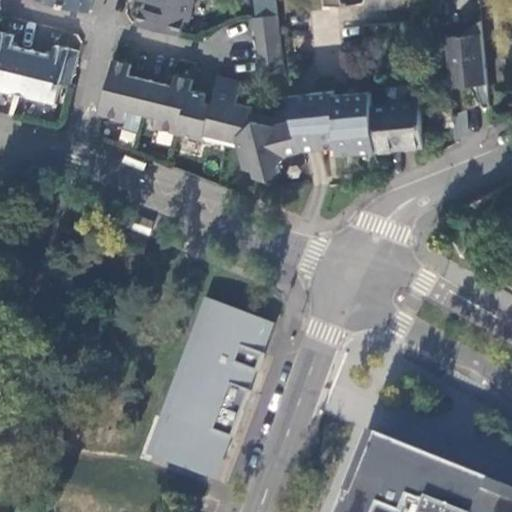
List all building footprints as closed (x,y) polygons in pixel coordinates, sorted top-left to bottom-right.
[(192,0),(147,0),(146,6),(141,5),(137,22),(180,32),(184,16),(188,17),(192,0)] [(279,25),(278,12),(251,16),(253,29),(279,25)] [(488,78),(482,19),(458,32),(449,33),(453,83),(471,82),(471,78),(478,77),(479,86),(480,94),(482,99),(484,103),(491,103),(488,78)] [(281,40),(279,25),(253,29),(255,44),(281,40)] [(72,81),(80,48),(55,41),(52,50),(12,40),(14,32),(0,28),(0,84),(13,88),(14,85),(30,89),(29,91),(57,99),(62,79),(72,81)] [(283,55),(281,40),(255,44),(257,57),(283,55)] [(285,69),(283,55),(257,57),(260,72),(285,69)] [(114,58),(102,110),(126,116),(129,108),(143,111),(152,78),(135,74),(134,81),(128,79),(129,72),(131,62),(114,58)] [(242,78),(219,73),(212,100),(206,99),(207,93),(191,88),(181,130),(205,135),(206,130),(229,135),(237,100),(242,78)] [(152,78),(143,111),(158,115),(157,123),(181,130),(191,88),(193,78),(176,74),(174,83),(172,89),(166,88),(168,82),(152,78)] [(334,89),(311,91),(313,114),(317,114),(320,145),(337,143),(338,152),(377,148),(372,103),(371,91),(334,94),(334,89)] [(311,91),(288,94),(291,106),(294,117),(302,146),(320,145),(317,114),(313,114),(311,91)] [(377,148),(426,144),(421,98),(372,103),(377,148)] [(251,115),(252,109),(253,105),(237,100),(229,135),(241,138),(243,145),(248,164),(255,165),(258,166),(280,160),(287,153),(286,151),(302,146),(294,117),(278,121),(251,115)] [(456,112),(454,101),(430,104),(432,126),(457,124),(456,112)] [(469,105),(456,112),(457,124),(458,137),(471,130),(469,105)] [(294,117),(291,106),(277,110),(278,114),(252,109),(251,115),(278,121),(294,117)] [(228,141),(229,135),(206,130),(205,135),(228,141)] [(241,138),(229,135),(228,141),(243,145),(241,138)] [(282,165),(280,160),(258,166),(255,165),(257,172),(271,175),(282,165)] [(152,455),(214,478),(230,435),(234,436),(251,389),(232,382),(239,363),(259,370),(265,352),(261,351),(272,321),(210,298),(182,374),(178,372),(164,411),(168,412),(152,455)] [(256,376),(259,370),(239,363),(232,382),(251,389),(256,376)] [(511,511),(511,489),(370,435),(338,511),(511,511)]
